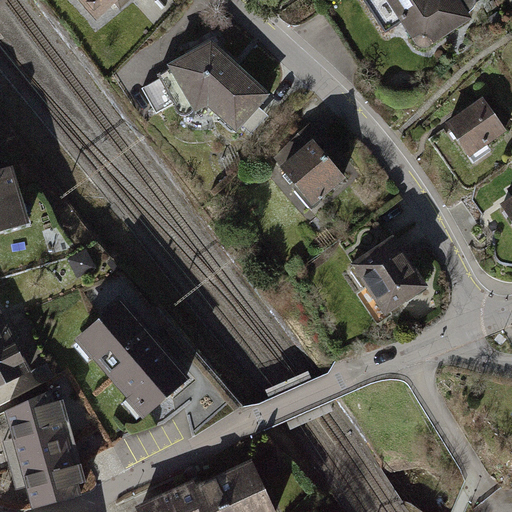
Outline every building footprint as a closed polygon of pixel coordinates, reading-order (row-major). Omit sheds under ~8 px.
[(79,0),(98,23),(118,7),(122,10),(134,0),(79,0)] [(382,0),(409,41),(415,46),(426,47),(434,44),(473,16),(469,10),(478,3),(478,0),(382,0)] [(211,44),(165,71),(190,119),(205,113),(233,138),(267,101),(211,44)] [(482,100),(439,128),(461,162),(504,134),(482,100)] [(312,145),(279,173),(312,211),(345,183),(312,145)] [(0,231),(35,223),(25,184),(14,187),(9,167),(0,169),(0,231)] [(511,193),(494,206),(511,231),(511,193)] [(393,236),(349,266),(383,315),(427,285),(393,236)] [(133,294),(76,341),(146,423),(202,376),(133,294)] [(4,312),(0,313),(0,389),(34,373),(4,312)] [(59,387),(6,411),(34,508),(83,494),(79,482),(86,481),(59,387)] [(197,481),(139,507),(141,511),(277,511),(255,462),(200,487),(197,481)]
